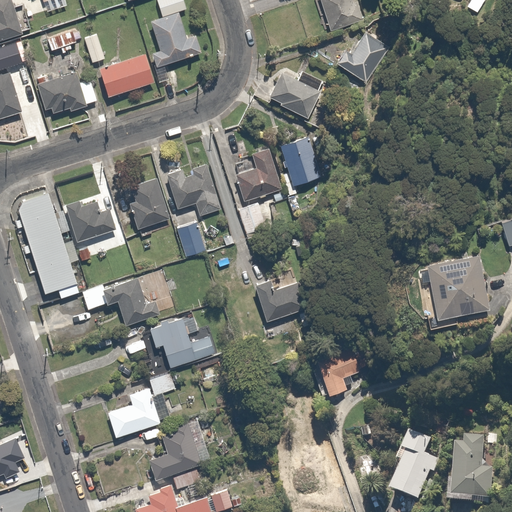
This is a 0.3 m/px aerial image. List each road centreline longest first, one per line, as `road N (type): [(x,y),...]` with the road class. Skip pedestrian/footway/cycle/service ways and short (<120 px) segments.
road 1 (residential): [(0,174),(214,100),(236,59),(225,0)]
road 2 (residential): [(78,511),(0,273)]
